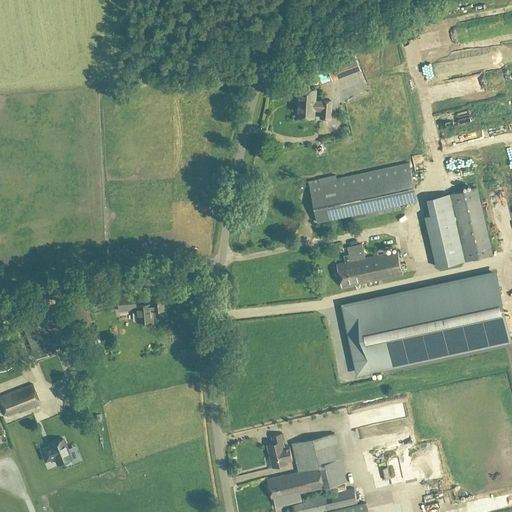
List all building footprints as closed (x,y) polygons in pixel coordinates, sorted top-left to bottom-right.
[(424,50),(450,45),(447,31),(421,36),(424,50)] [(350,47),(322,58),(330,79),(358,68),(350,47)] [(425,68),(428,76),(445,70),(441,62),(425,68)] [(484,80),(492,76),(489,71),(481,75),(484,80)] [(315,89),(298,88),(296,116),(312,117),(313,109),(321,110),(321,118),(329,118),(331,100),(322,99),(322,101),(314,101),(315,89)] [(491,102),(476,108),(478,111),(483,109),(486,116),(495,113),(491,102)] [(321,178),(322,181),(310,184),(318,221),(417,200),(409,163),(337,178),(336,174),(321,178)] [(457,171),(461,183),(471,180),(468,168),(457,171)] [(417,177),(429,173),(428,169),(415,172),(417,177)] [(426,216),(437,266),(467,259),(492,253),(477,187),(428,198),(432,214),(426,216)] [(364,216),(376,214),(375,210),(351,214),(354,230),(362,229),(362,223),(365,223),(364,216)] [(344,255),(343,240),(330,241),(330,255),(344,255)] [(344,255),(345,261),(337,263),(342,286),(402,273),(397,250),(372,255),(370,245),(362,247),(361,243),(348,246),(350,254),(344,255)] [(508,338),(494,274),(346,306),(360,370),(508,338)] [(151,309),(166,308),(164,289),(148,291),(149,295),(141,296),(142,300),(141,300),(141,301),(142,301),(142,303),(149,303),(150,309),(151,309)] [(67,294),(72,304),(61,308),(69,329),(81,324),(87,341),(96,338),(90,322),(91,321),(79,290),(67,294)] [(100,292),(86,296),(90,310),(104,306),(100,292)] [(141,301),(141,300),(136,301),(135,292),(117,294),(119,310),(136,308),(137,321),(144,320),(145,321),(150,321),(151,319),(152,319),(151,309),(150,309),(149,303),(142,303),(142,301),(141,301)] [(17,311),(36,358),(55,350),(37,303),(17,311)] [(0,369),(18,362),(8,336),(0,318),(0,317),(0,369)] [(70,348),(80,344),(75,327),(65,330),(70,348)] [(47,364),(61,357),(58,351),(44,357),(47,364)] [(47,377),(66,368),(64,363),(45,372),(47,377)] [(0,374),(0,386),(31,374),(27,364),(0,374)] [(8,420),(15,418),(14,414),(40,404),(33,384),(0,396),(0,411),(3,410),(5,414),(6,414),(8,420)] [(385,413),(353,414),(354,427),(385,426),(385,413)] [(22,417),(1,423),(5,439),(27,433),(22,417)] [(272,499),(298,493),(346,482),(335,433),(293,443),(300,471),(267,479),(272,499)] [(283,433),(272,436),(273,443),(268,444),(271,457),(272,457),(274,467),(288,464),(287,461),(292,460),(289,447),(284,448),(283,440),(285,440),(283,433)] [(55,457),(58,464),(71,458),(63,438),(50,444),(50,445),(41,449),(46,460),(55,457)] [(406,500),(439,493),(436,481),(404,488),(406,500)] [(353,488),(299,501),(292,503),(294,511),(323,511),(357,504),(353,488)] [(357,504),(323,511),(368,511),(366,502),(357,504)]
